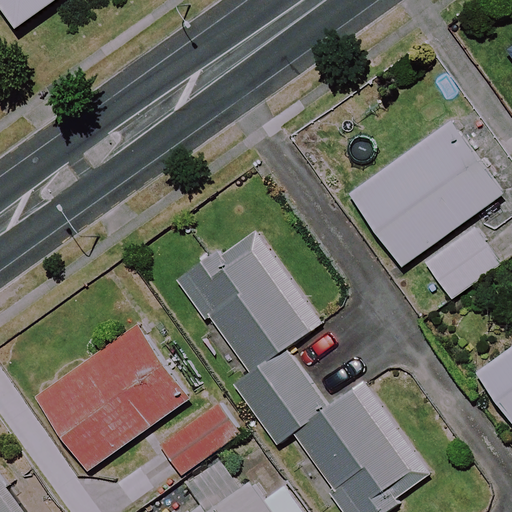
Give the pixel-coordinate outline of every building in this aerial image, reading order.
[(6,0),(34,36),(82,0),(6,0)] [(504,196),(453,124),(353,196),(404,267),(504,196)] [(297,435),(332,411),(330,408),(290,350),(325,326),(258,230),(181,283),(208,321),(213,317),(252,373),(236,384),(280,447),(297,435)] [(503,265),(479,230),(430,265),(454,299),(503,265)] [(191,401),(141,328),(38,398),(88,471),(191,401)] [(511,350),(479,374),(511,420),(511,350)] [(332,411),(297,435),(335,489),(329,493),(342,511),(392,511),(402,505),(397,499),(432,475),(369,385),(332,411)] [(238,437),(213,401),(157,440),(181,476),(238,437)] [(304,511),(297,503),(284,511),(276,511),(249,475),(198,511),(304,511)] [(24,511),(0,477),(0,511),(24,511)]
